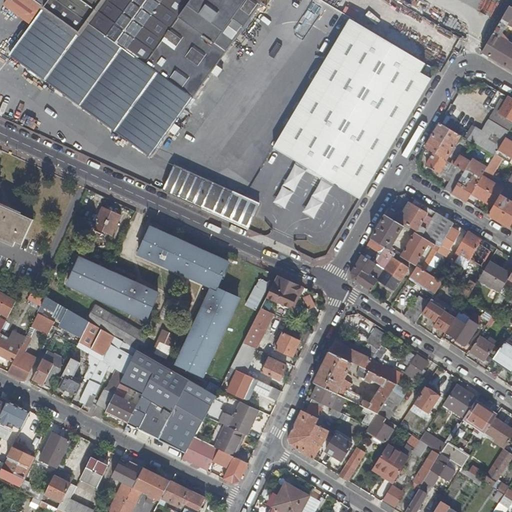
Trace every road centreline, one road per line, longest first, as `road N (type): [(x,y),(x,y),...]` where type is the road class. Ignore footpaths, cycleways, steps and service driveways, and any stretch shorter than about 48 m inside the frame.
road 1 (residential): [(0,132),(323,280)]
road 2 (residential): [(241,502),(0,380)]
road 3 (residential): [(511,397),(339,288)]
road 4 (residential): [(396,173),(461,57),(511,86)]
road 5 (residential): [(339,288),(268,448)]
road 6 (residential): [(511,243),(396,173)]
road 7 (residential): [(323,280),(339,270),(396,173)]
road 8 (residential): [(268,448),(372,511)]
